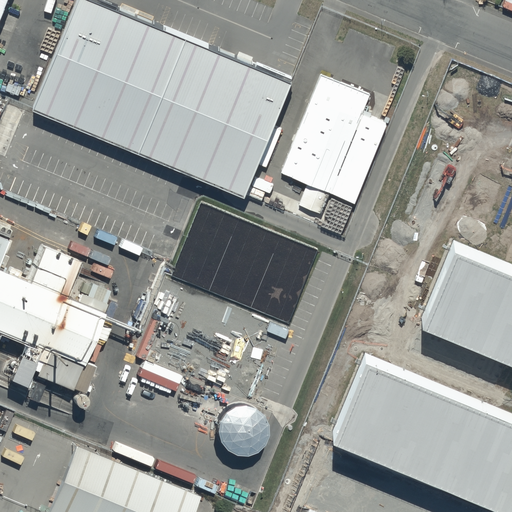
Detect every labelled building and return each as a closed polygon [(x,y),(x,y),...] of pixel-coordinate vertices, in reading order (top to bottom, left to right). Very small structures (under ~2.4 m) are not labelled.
[(264,60),(111,0),(59,0),(22,93),(219,171),(264,60)] [(368,94),(319,74),(281,170),(307,180),(298,202),(319,210),(328,188),(353,198),(384,122),(360,113),(368,94)] [(0,334),(78,367),(102,312),(63,295),(78,261),(40,245),(24,281),(0,270),(0,269),(15,234),(0,227),(0,334)] [(511,244),(506,259),(452,237),(418,318),(511,357),(511,411),(358,348),(323,431),(511,509),(511,244)] [(196,495),(72,444),(66,457),(43,511),(188,511),(190,509),(196,495)]
